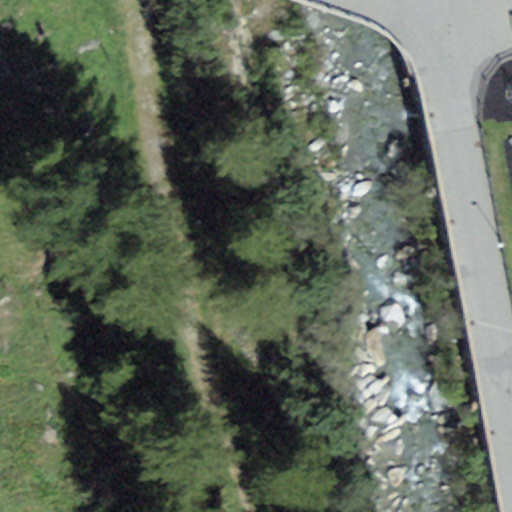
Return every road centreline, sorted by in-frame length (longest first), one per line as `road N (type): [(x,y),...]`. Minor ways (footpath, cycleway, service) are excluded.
road 1 (track): [(154,0),(268,511)]
road 2 (residential): [(435,9),(511,438)]
